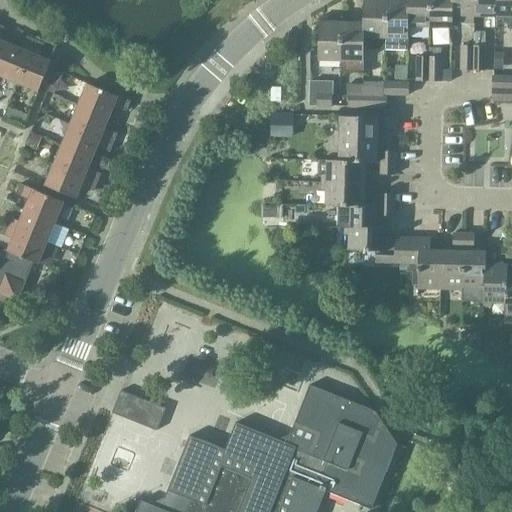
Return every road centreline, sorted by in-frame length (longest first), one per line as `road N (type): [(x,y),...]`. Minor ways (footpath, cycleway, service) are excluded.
road 1 (residential): [(62,392),(163,143),(188,114)]
road 2 (residential): [(511,198),(429,196),(429,97),(473,91)]
road 3 (residential): [(293,0),(217,67),(188,114)]
road 4 (residential): [(12,511),(62,392)]
